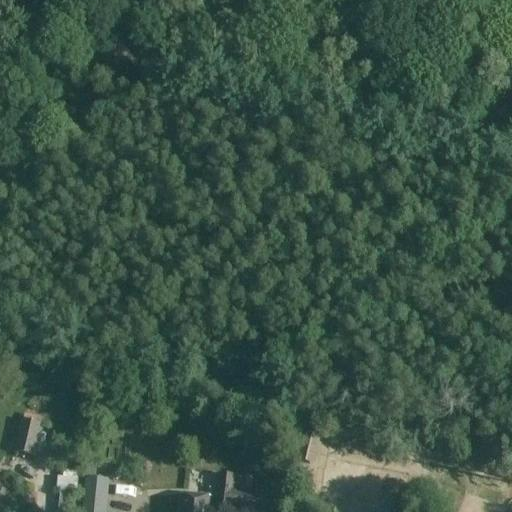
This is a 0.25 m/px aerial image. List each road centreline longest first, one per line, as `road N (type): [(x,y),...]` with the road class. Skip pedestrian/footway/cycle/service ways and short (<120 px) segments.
road 1 (track): [(105,46),(511,140)]
road 2 (track): [(0,172),(105,46)]
